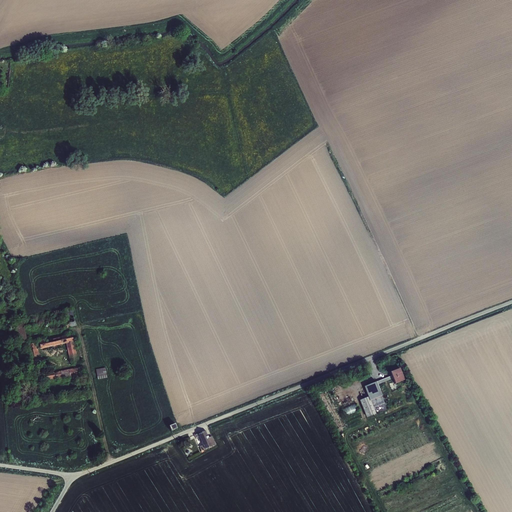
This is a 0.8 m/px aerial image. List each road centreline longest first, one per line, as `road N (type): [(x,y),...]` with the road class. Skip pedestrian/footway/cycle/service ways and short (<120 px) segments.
road 1 (unclassified): [(70,476),(511,302)]
road 2 (track): [(73,330),(80,331),(109,463)]
